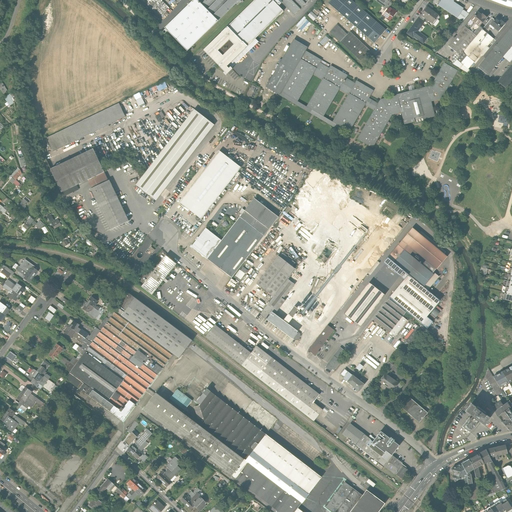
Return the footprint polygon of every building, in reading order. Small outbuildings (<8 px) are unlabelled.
[(138,0),(159,18),(171,4),(170,3),(172,0),(138,0)] [(193,0),(165,29),(188,52),(240,0),(193,0)] [(272,0),(255,0),(228,27),(248,47),(257,38),(284,12),(279,6),(280,5),(282,3),(279,0),(272,0)] [(279,0),(295,15),(310,0),(279,0)] [(350,0),(331,0),(328,4),(373,44),(385,30),(350,0)] [(374,0),(387,9),(391,4),(386,0),(374,0)] [(457,18),(463,10),(463,9),(449,0),(434,0),(433,2),(457,18)] [(383,16),(390,22),(397,12),(393,10),(393,11),(389,8),(383,16)] [(427,8),(421,16),(424,19),(432,24),(438,16),(427,8)] [(463,10),(457,18),(462,22),(469,14),(463,10)] [(471,20),(479,27),(486,18),(482,14),(481,16),(477,12),(471,20)] [(424,23),(422,21),(418,18),(406,33),(412,38),(413,37),(423,44),(427,39),(417,32),(424,23)] [(492,18),(482,30),(484,32),(489,25),(494,20),(492,18)] [(494,20),(489,25),(498,32),(505,24),(501,21),(499,22),(495,19),(494,20)] [(329,32),(360,62),(369,52),(350,32),(347,35),(336,25),(329,32)] [(232,68),(230,67),(229,68),(227,67),(230,63),(248,47),(228,27),(204,51),(217,65),(224,72),(225,73),(227,75),(231,70),(232,69),(232,68)] [(482,30),(479,27),(473,34),(465,27),(448,46),(460,56),(482,30)] [(511,27),(478,68),(487,76),(503,58),(509,63),(511,59),(511,27)] [(482,30),(460,56),(452,64),(459,68),(462,65),(467,70),(473,63),(475,64),(495,41),(484,32),(482,30)] [(323,45),(329,39),(327,36),(320,42),(323,45)] [(397,96),(380,100),(378,104),(368,99),(373,91),(356,81),(355,84),(346,78),(347,76),(330,66),(329,68),(320,63),(321,60),(305,51),(306,48),(293,40),(265,88),(341,132),(343,129),(348,132),(365,105),(374,110),(357,140),(372,149),(391,115),(401,113),(404,125),(415,122),(416,125),(425,123),(424,120),(435,117),(431,102),(441,99),(457,71),(444,63),(431,86),(396,95),(397,96)] [(511,65),(498,82),(507,90),(511,84),(511,65)] [(3,82),(0,84),(0,87),(4,93),(8,90),(3,82)] [(158,85),(160,90),(168,87),(166,82),(158,85)] [(5,98),(11,105),(15,101),(10,94),(5,98)] [(119,104),(47,139),(53,152),(125,118),(119,104)] [(194,110),(136,186),(156,201),(214,125),(194,110)] [(94,149),(51,169),(61,192),(77,185),(88,179),(104,172),(94,149)] [(187,208),(201,219),(241,168),(219,151),(179,203),(187,208)] [(109,181),(104,172),(88,179),(92,188),(109,181)] [(92,188),(91,189),(110,230),(129,221),(110,180),(109,181),(92,188)] [(79,189),(77,185),(61,192),(63,196),(79,189)] [(306,195),(310,189),(304,185),(300,191),(306,195)] [(303,199),(297,195),(293,201),(300,206),(303,201),(302,200),(303,199)] [(24,209),(30,202),(25,198),(20,205),(24,209)] [(221,242),(206,230),(192,248),(232,279),(279,219),(254,200),(221,242)] [(0,203),(0,209),(8,214),(11,210),(0,203)] [(303,225),(305,227),(314,217),(312,215),(303,225)] [(24,226),(29,229),(35,219),(30,216),(24,226)] [(53,216),(50,217),(53,226),(61,223),(59,220),(55,221),(53,216)] [(41,228),(45,224),(41,219),(36,224),(41,228)] [(412,228),(387,258),(408,275),(423,287),(433,275),(433,274),(432,273),(422,265),(410,255),(413,250),(426,260),(436,269),(437,269),(447,257),(443,254),(419,234),(412,228)] [(419,234),(443,254),(445,252),(421,232),(419,234)] [(281,254),(278,258),(291,269),(294,264),(281,254)] [(177,266),(166,258),(142,289),(152,297),(177,266)] [(278,258),(277,258),(256,285),(273,298),(287,280),(294,271),(291,269),(278,258)] [(408,275),(387,258),(383,263),(404,280),(408,275)] [(426,260),(422,265),(432,273),(436,269),(426,260)] [(20,267),(27,273),(30,270),(31,270),(32,268),(36,271),(37,269),(25,261),(20,267)] [(480,272),(486,275),(490,266),(484,263),(480,272)] [(14,274),(23,280),(25,277),(27,273),(20,267),(15,264),(13,268),(16,271),(14,274)] [(135,264),(129,272),(138,279),(144,271),(135,264)] [(38,272),(36,271),(32,268),(31,270),(30,270),(27,273),(34,278),(38,272)] [(7,279),(10,275),(4,271),(3,270),(0,273),(0,276),(4,279),(5,277),(7,279)] [(34,278),(27,273),(25,277),(23,280),(22,282),(26,285),(28,283),(29,284),(34,278)] [(433,274),(433,275),(423,287),(427,290),(439,277),(434,273),(433,274)] [(389,297),(390,298),(406,312),(421,323),(440,301),(427,290),(423,287),(408,275),(404,280),(389,297)] [(260,315),(267,320),(272,314),(274,316),(284,303),(282,301),(294,285),(287,280),(273,298),(260,315)] [(5,285),(13,291),(16,287),(8,281),(5,285)] [(369,283),(344,314),(360,327),(385,295),(369,283)] [(22,286),(18,284),(16,287),(13,291),(20,296),(24,291),(21,288),(22,286)] [(8,293),(9,294),(10,295),(13,291),(5,285),(2,287),(6,290),(9,291),(8,293)] [(20,296),(13,291),(10,295),(9,294),(7,297),(12,301),(13,300),(15,302),(20,296)] [(89,395),(123,421),(173,353),(121,315),(135,297),(129,292),(117,308),(110,317),(109,319),(100,331),(92,343),(82,355),(75,365),(70,372),(65,380),(88,396),(89,395)] [(36,300),(31,297),(27,301),(32,305),(36,300)] [(87,302),(94,307),(96,304),(96,303),(95,302),(96,300),(91,297),(87,302)] [(193,339),(135,297),(121,315),(173,353),(179,358),(193,339)] [(390,333),(402,317),(406,312),(390,298),(373,320),(390,333)] [(17,310),(22,313),(26,305),(22,302),(17,310)] [(83,309),(88,312),(89,310),(91,311),(94,307),(87,302),(83,309)] [(1,306),(0,307),(0,310),(5,315),(10,309),(3,304),(2,306),(1,306)] [(103,310),(96,304),(94,307),(101,313),(103,310)] [(106,315),(110,317),(117,308),(114,305),(110,309),(109,308),(107,311),(108,312),(106,315)] [(101,313),(94,307),(91,311),(89,310),(88,312),(98,320),(102,313),(101,313)] [(294,308),(283,322),(287,326),(298,311),(294,308)] [(53,316),(49,313),(45,318),(49,322),(53,316)] [(293,338),(296,340),(299,340),(300,335),(287,326),(283,322),(274,316),(272,314),(267,320),(266,321),(291,340),(293,338)] [(88,333),(81,328),(78,332),(92,343),(100,331),(109,319),(106,317),(97,328),(95,327),(89,335),(87,334),(88,333)] [(402,317),(390,333),(395,337),(407,321),(402,317)] [(69,326),(78,332),(81,328),(77,326),(79,324),(74,320),(69,326)] [(241,365),(251,353),(215,325),(205,337),(241,365)] [(75,350),(80,353),(82,355),(92,343),(78,332),(69,326),(65,332),(72,337),(73,336),(84,344),(81,348),(78,346),(75,350)] [(333,331),(327,326),(308,351),(314,356),(333,331)] [(408,350),(424,331),(417,326),(400,348),(407,354),(409,351),(408,350)] [(57,344),(53,349),(59,354),(61,351),(63,352),(64,349),(57,344)] [(251,353),(241,365),(314,422),(323,410),(313,402),(316,398),(319,394),(256,346),(251,353)] [(343,350),(340,347),(325,367),(331,371),(332,369),(334,370),(341,361),(337,358),(343,350)] [(56,358),(59,354),(53,349),(48,356),(54,359),(55,358),(56,358)] [(17,357),(10,352),(6,357),(12,362),(17,357)] [(75,365),(82,355),(80,353),(76,358),(73,357),(70,362),(75,365)] [(70,372),(75,365),(70,362),(59,354),(56,358),(67,367),(66,369),(70,372)] [(389,370),(393,365),(388,362),(385,366),(389,370)] [(36,371),(42,375),(44,373),(47,369),(41,365),(36,371)] [(511,366),(510,367),(509,367),(509,368),(502,372),(509,383),(511,381),(511,380),(511,379),(511,366)] [(498,396),(503,392),(500,387),(493,377),(487,368),(486,375),(485,376),(497,395),(498,396)] [(38,381),(39,379),(42,375),(36,371),(32,376),(38,381)] [(346,382),(347,381),(352,375),(348,371),(343,377),(345,380),(345,381),(346,382)] [(509,383),(502,372),(493,377),(500,387),(509,383)] [(384,385),(393,391),(398,383),(385,374),(380,382),(383,384),(382,384),(383,385),(384,385)] [(48,379),(42,375),(39,379),(45,383),(48,379)] [(352,375),(347,381),(359,390),(364,384),(352,375)] [(21,392),(27,397),(30,393),(32,391),(25,386),(21,392)] [(64,387),(61,391),(71,398),(74,394),(64,387)] [(206,388),(197,401),(200,404),(199,405),(206,430),(245,459),(246,460),(253,451),(266,434),(206,388)] [(177,390),(168,401),(183,412),(191,401),(177,390)] [(198,424),(183,412),(168,401),(156,391),(143,408),(232,476),(245,459),(206,430),(198,424)] [(17,398),(20,400),(23,402),(27,397),(21,392),(17,398)] [(43,403),(30,393),(27,397),(34,403),(40,407),(43,403)] [(84,402),(74,395),(72,399),(81,406),(84,402)] [(495,411),(509,401),(506,397),(501,400),(499,397),(498,396),(494,398),(498,403),(492,407),(495,411)] [(34,403),(27,397),(23,402),(20,400),(18,403),(15,400),(13,403),(24,411),(27,408),(29,410),(34,403)] [(427,413),(410,398),(402,408),(419,422),(427,413)] [(247,411),(272,429),(280,418),(255,400),(247,411)] [(511,405),(509,401),(495,411),(497,416),(501,414),(500,414),(504,411),(509,408),(510,407),(511,405)] [(484,425),(490,418),(484,414),(485,412),(478,407),(477,408),(471,404),(465,411),(471,415),(463,426),(470,432),(477,423),(476,423),(478,420),(484,425)] [(193,408),(198,424),(206,430),(199,405),(193,408)] [(5,414),(10,418),(13,415),(14,413),(9,409),(5,414)] [(510,432),(511,430),(511,421),(504,411),(500,414),(501,414),(504,419),(505,419),(505,420),(503,422),(510,432)] [(12,432),(18,424),(10,418),(5,414),(1,420),(9,426),(7,429),(12,432)] [(24,423),(13,415),(10,418),(18,424),(28,431),(30,428),(24,423)] [(135,422),(128,432),(133,436),(135,434),(133,432),(134,430),(133,429),(138,424),(135,422)] [(353,442),(357,444),(365,435),(351,424),(343,434),(348,438),(353,442)] [(135,444),(133,446),(137,450),(145,442),(152,434),(147,430),(134,444),(135,444)] [(382,431),(373,442),(386,452),(387,450),(392,455),(400,445),(382,431)] [(253,451),(309,494),(322,477),(266,434),(253,451)] [(395,474),(396,473),(403,464),(392,455),(387,450),(386,452),(373,442),(365,435),(357,444),(395,474)] [(125,445),(128,449),(132,445),(130,444),(134,440),(132,438),(125,445)] [(345,442),(355,449),(357,446),(352,443),(353,442),(348,438),(345,442)] [(145,442),(137,450),(140,453),(148,444),(147,444),(148,443),(147,443),(145,442)] [(133,446),(132,445),(128,449),(127,450),(132,455),(137,450),(133,446)] [(505,445),(485,450),(489,458),(495,456),(496,459),(499,459),(498,455),(507,453),(505,445)] [(137,460),(139,458),(142,455),(141,454),(140,453),(137,450),(132,455),(137,460)] [(487,462),(487,464),(492,462),(491,460),(489,458),(485,450),(478,454),(484,464),(487,462)] [(246,460),(302,503),(309,494),(253,451),(246,460)] [(477,467),(484,464),(478,454),(469,460),(474,469),(477,467)] [(175,457),(171,460),(168,463),(166,466),(168,469),(171,472),(177,466),(180,462),(175,457)] [(232,476),(278,511),(294,511),(298,508),(302,503),(246,460),(245,459),(232,476)] [(470,471),(474,469),(469,460),(461,464),(466,473),(470,471)] [(494,465),(492,462),(487,464),(496,480),(501,490),(506,488),(504,484),(500,475),(499,476),(494,465)] [(407,468),(403,464),(396,473),(405,480),(411,472),(407,469),(407,468)] [(455,482),(467,475),(466,473),(461,464),(451,469),(454,476),(452,477),(455,482)] [(171,472),(170,472),(174,476),(175,477),(181,470),(177,466),(171,472)] [(504,484),(510,481),(511,480),(511,469),(510,466),(508,466),(502,468),(505,473),(500,475),(504,484)] [(170,472),(171,472),(168,469),(164,473),(162,471),(160,473),(165,478),(170,472)] [(169,481),(174,476),(170,472),(165,478),(169,481)] [(161,482),(165,478),(160,473),(156,478),(161,482)] [(132,489),(135,492),(141,486),(133,477),(126,484),(131,490),(132,489)] [(171,483),(169,481),(165,478),(161,482),(166,488),(171,483)] [(107,479),(98,489),(102,492),(102,493),(106,488),(108,490),(110,491),(115,486),(107,479)] [(501,490),(496,480),(489,483),(491,488),(493,493),(501,490)] [(381,511),(389,501),(370,488),(365,494),(346,481),(328,507),(334,511),(381,511)] [(468,487),(471,501),(480,498),(477,482),(472,483),(473,486),(468,487)] [(141,486),(135,492),(138,495),(140,497),(146,491),(141,486)] [(97,497),(102,492),(98,489),(97,488),(93,493),(97,497)] [(135,492),(128,499),(129,499),(131,502),(138,495),(135,492)] [(195,495),(191,499),(185,505),(190,510),(194,506),(202,498),(197,493),(195,495)] [(507,500),(511,506),(511,505),(511,503),(506,494),(503,495),(507,501),(507,500)] [(180,500),(185,505),(191,499),(187,496),(187,497),(185,495),(180,500)] [(95,497),(88,505),(95,511),(102,504),(95,497)] [(194,506),(200,511),(208,504),(202,498),(194,506)] [(15,511),(0,499),(0,506),(7,511),(15,511)] [(156,500),(152,505),(159,511),(160,511),(165,507),(156,500)] [(507,501),(502,504),(501,504),(505,510),(506,511),(511,508),(511,506),(507,500),(507,501)] [(501,502),(495,505),(499,511),(501,511),(505,510),(501,504),(502,504),(501,502)]
